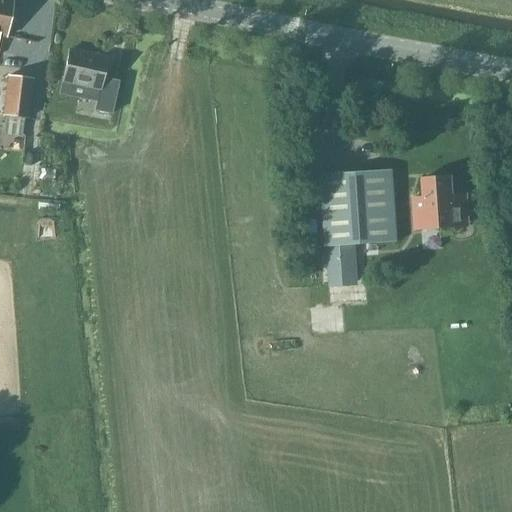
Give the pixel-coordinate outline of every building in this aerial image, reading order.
[(0,0),(0,38),(5,39),(11,2),(0,0)] [(68,51),(62,83),(86,88),(83,100),(97,103),(95,112),(110,115),(117,81),(102,78),(106,59),(68,51)] [(23,120),(26,120),(31,81),(7,78),(3,117),(4,117),(23,120)] [(4,117),(2,134),(21,137),(23,120),(4,117)] [(392,172),(320,176),(324,248),(326,248),(342,247),(397,243),(392,172)] [(423,180),(424,199),(413,199),(415,230),(470,227),(468,196),(454,197),(453,178),(423,180)] [(45,207),(45,228),(60,228),(59,207),(45,207)] [(342,247),(326,248),(329,288),(344,287),(342,247)]
